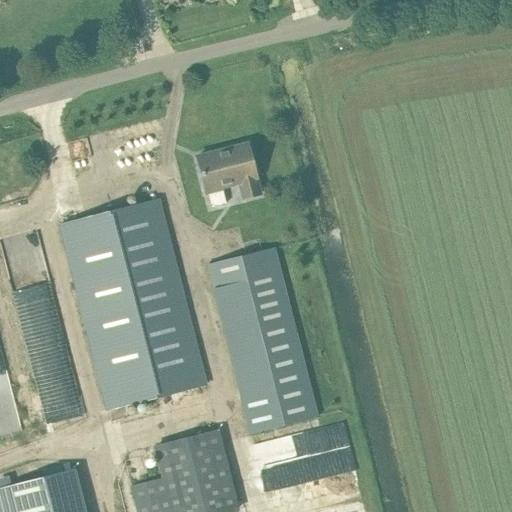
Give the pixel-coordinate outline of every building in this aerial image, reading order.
[(247,144),(196,157),(201,176),(205,190),(206,190),(211,207),(225,203),(221,186),(240,181),(245,199),(260,195),(252,163),(247,144)] [(205,385),(157,199),(60,224),(108,410),(205,385)] [(319,418),(276,247),(208,264),(252,436),(319,418)] [(21,311),(55,304),(43,249),(9,257),(21,311)] [(79,395),(70,355),(40,361),(52,416),(70,412),(67,397),(79,395)] [(0,435),(24,429),(12,389),(0,393),(0,435)] [(270,488),(358,469),(347,421),(260,441),(270,488)] [(225,511),(237,509),(217,430),(155,445),(163,478),(130,486),(136,511),(225,511)] [(45,476),(63,472),(61,465),(43,469),(45,476)] [(6,511),(94,511),(86,468),(1,486),(6,511)]
